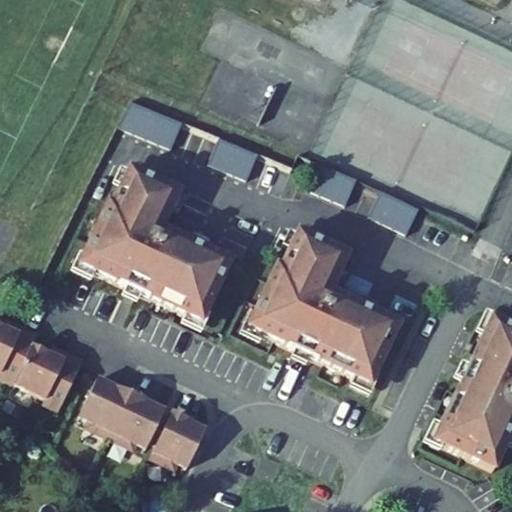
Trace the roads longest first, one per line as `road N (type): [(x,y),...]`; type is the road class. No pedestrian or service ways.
road 1 (residential): [(472,287),(325,217),(262,206),(117,143)]
road 2 (residential): [(186,511),(216,443),(245,418),(279,417),(369,460)]
road 3 (residential): [(382,466),(472,287)]
